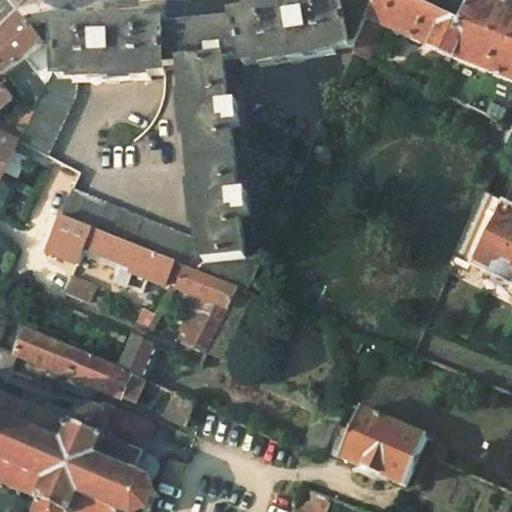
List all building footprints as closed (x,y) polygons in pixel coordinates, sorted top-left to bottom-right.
[(69,30),(68,22),(32,26),(50,44),(28,59),(39,73),(48,85),(50,86),(22,143),(49,157),(76,98),(78,79),(165,76),(166,69),(172,68),(184,67),(202,237),(188,238),(74,192),(63,218),(99,233),(130,245),(175,264),(187,268),(241,290),(247,292),(262,258),(245,260),(241,220),(249,219),(248,199),(238,200),(231,129),(239,129),(237,109),(228,109),(223,63),(233,62),(243,60),(244,66),(357,47),(359,42),(368,21),(377,0),(346,0),(322,4),(265,14),(236,20),(236,22),(225,24),(203,26),(170,31),(164,31),(164,28),(69,30)] [(377,0),(368,21),(446,58),(462,25),(416,4),(416,0),(377,0)] [(511,5),(499,0),(473,0),(462,25),(446,58),(511,84),(511,5)] [(0,36),(0,114),(14,103),(0,86),(0,81),(28,59),(50,44),(32,26),(22,15),(0,36)] [(357,47),(353,55),(364,60),(370,47),(359,42),(357,47)] [(369,62),(363,76),(384,85),(390,72),(369,62)] [(25,103),(37,109),(48,85),(39,73),(25,103)] [(399,77),(395,86),(423,99),(427,90),(399,77)] [(15,130),(11,138),(20,143),(24,135),(15,130)] [(0,184),(20,143),(11,138),(0,133),(0,184)] [(511,196),(500,220),(477,209),(459,249),(458,248),(454,256),(474,266),(472,269),(511,289),(511,196)] [(61,217),(46,253),(77,266),(82,254),(84,249),(91,251),(99,233),(63,218),(61,217)] [(82,254),(119,269),(130,245),(99,233),(91,251),(84,249),(82,254)] [(119,269),(166,288),(173,269),(175,264),(130,245),(119,269)] [(207,356),(241,290),(187,268),(176,290),(191,296),(186,308),(193,311),(182,332),(190,336),(185,346),(207,356)] [(104,311),(107,303),(93,297),(97,288),(72,277),(66,292),(67,295),(104,311)] [(241,290),(207,356),(220,362),(254,295),(247,292),(241,290)] [(144,311),(137,326),(148,330),(155,317),(144,311)] [(129,335),(114,329),(111,335),(126,342),(129,335)] [(27,331),(17,357),(68,378),(101,391),(136,406),(144,390),(157,396),(149,412),(164,418),(163,419),(185,429),(196,403),(146,382),(120,371),(27,331)] [(133,337),(120,371),(146,382),(150,371),(159,348),(133,337)] [(200,394),(150,371),(146,382),(196,403),(200,394)] [(68,378),(63,389),(92,401),(93,400),(95,397),(101,391),(68,378)] [(151,511),(151,510),(156,499),(159,499),(160,495),(157,495),(152,483),(154,481),(154,480),(153,477),(149,479),(136,473),(144,455),(156,426),(103,404),(100,409),(91,405),(77,412),(72,422),(69,421),(67,423),(53,418),(54,415),(50,413),(49,416),(34,410),(35,406),(31,405),(30,408),(15,401),(16,399),(13,397),(11,400),(4,396),(0,394),(0,393),(1,391),(0,391),(0,487),(2,485),(16,491),(15,494),(19,496),(20,493),(35,499),(34,502),(38,505),(34,511),(151,511)] [(322,402),(315,416),(315,418),(335,426),(341,413),(333,409),(334,407),(322,402)] [(325,452),(340,459),(405,488),(428,438),(362,410),(351,433),(337,427),(325,452)] [(325,452),(337,427),(335,426),(315,418),(301,450),(322,459),(325,452)] [(156,459),(144,455),(136,473),(149,479),(153,477),(154,480),(159,469),(156,459)] [(325,511),(330,502),(303,490),(293,511),(325,511)]
